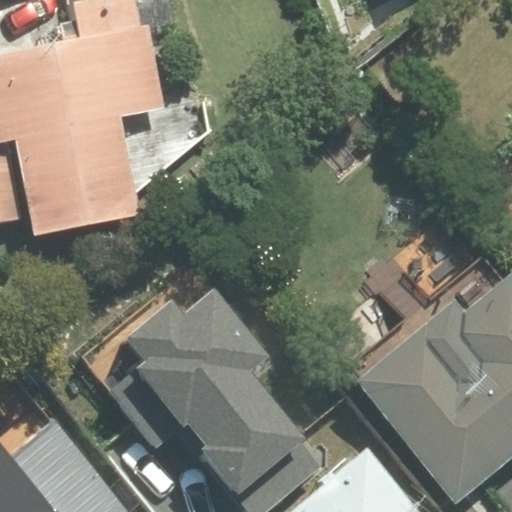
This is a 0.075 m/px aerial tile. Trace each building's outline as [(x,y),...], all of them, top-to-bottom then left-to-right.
[(72,45),(0,57),(0,128),(2,141),(22,137),(39,235),(145,216),(127,116),(168,109),(153,28),(177,24),(172,0),(83,0),(65,3),(72,45)] [(9,144),(0,145),(0,223),(20,221),(9,144)] [(459,301),(361,378),(460,503),(511,462),(511,281),(470,314),(459,301)] [(124,511),(52,425),(14,457),(0,439),(0,511),(124,511)] [(422,511),(371,451),(296,511),(267,511),(262,505),(253,511),(422,511)]
